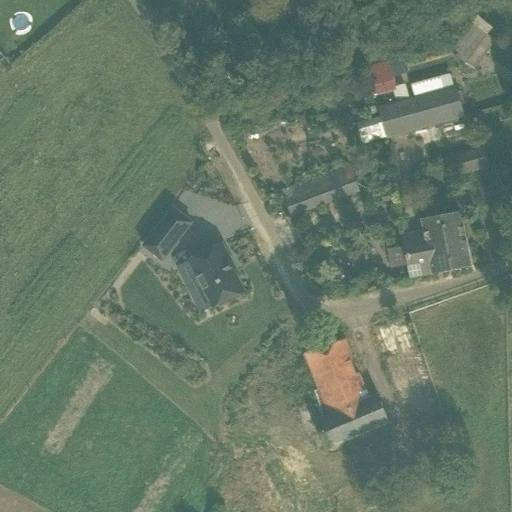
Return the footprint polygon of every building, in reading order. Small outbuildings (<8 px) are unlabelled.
[(475,23),(454,52),(474,67),(496,38),(475,23)] [(389,62),(396,82),(411,77),(405,58),(389,62)] [(360,80),(365,99),(379,96),(378,93),(375,81),(389,77),(386,63),(369,67),(371,78),(360,80)] [(456,86),(379,107),(381,116),(357,122),(363,144),(465,117),(456,86)] [(293,135),(265,145),(276,174),(324,156),(318,140),(297,148),(293,135)] [(483,149),(461,156),(445,160),(450,178),(465,174),(489,166),(483,149)] [(291,216),(360,191),(350,162),(300,182),(281,189),(291,216)] [(381,193),(383,203),(391,201),(390,191),(381,193)] [(162,258),(191,221),(172,206),(143,244),(162,258)] [(468,245),(461,211),(422,219),(424,231),(403,235),(406,250),(427,245),(427,246),(449,241),(451,248),(468,245)] [(213,301),(243,285),(229,258),(231,257),(221,238),(189,254),(213,301)] [(472,266),(468,245),(451,248),(449,241),(427,246),(427,245),(406,250),(412,278),(432,274),(472,266)] [(344,284),(349,281),(350,275),(347,271),(341,270),(337,273),(336,278),(339,283),(344,284)] [(373,330),(405,414),(439,401),(410,326),(387,334),(384,326),(373,330)] [(346,339),(306,353),(330,414),(317,420),(329,448),(392,421),(382,393),(368,398),(359,373),(356,374),(351,360),(354,360),(346,339)] [(221,508),(239,511),(285,511),(296,460),(235,446),(221,508)]
